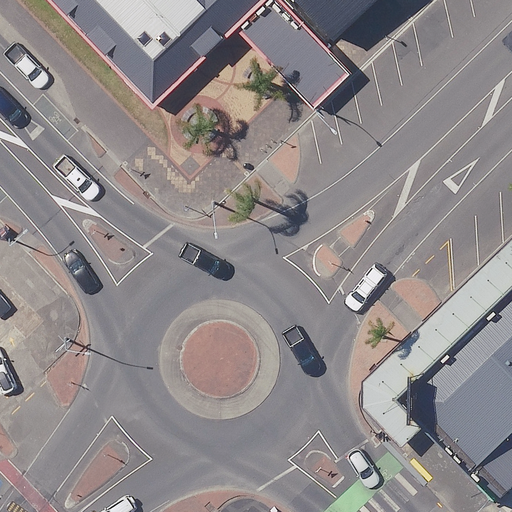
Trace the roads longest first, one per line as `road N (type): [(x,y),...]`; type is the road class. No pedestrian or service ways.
road 1 (unclassified): [(289,293),(511,85)]
road 2 (tertiary): [(153,291),(0,129)]
road 3 (tertiary): [(27,511),(99,410),(132,394)]
road 4 (tertiary): [(153,291),(175,274),(223,266),(247,269),(289,293)]
road 5 (tertiary): [(289,293),(314,347),(307,400),(287,429)]
